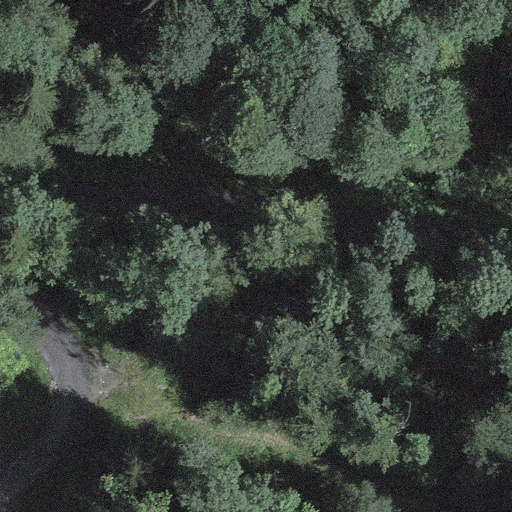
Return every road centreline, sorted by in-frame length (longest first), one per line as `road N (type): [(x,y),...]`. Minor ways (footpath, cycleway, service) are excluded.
road 1 (residential): [(511,238),(317,213),(0,194)]
road 2 (track): [(0,313),(60,352),(81,387),(81,402),(51,446),(0,487)]
